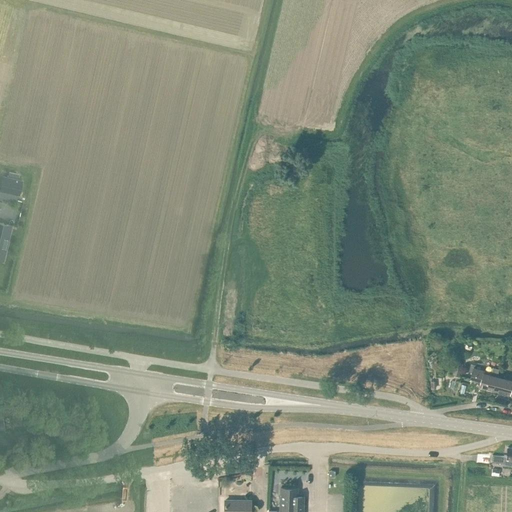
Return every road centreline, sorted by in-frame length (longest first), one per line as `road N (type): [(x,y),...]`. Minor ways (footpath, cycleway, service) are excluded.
road 1 (unclassified): [(0,477),(80,484),(269,449),(434,453),(511,435)]
road 2 (track): [(210,370),(230,220),(279,0)]
road 3 (track): [(227,240),(258,244),(321,320),(492,305)]
road 4 (track): [(253,117),(335,130),(381,41),(456,0)]
road 5 (secondary): [(511,432),(321,405)]
road 6 (secondary): [(321,405),(136,374)]
road 7 (unclassified): [(0,476),(116,450),(141,392)]
road 8 (secondary): [(141,392),(248,407),(321,405)]
road 9 (secondary): [(0,368),(141,392)]
road 10 (secondary): [(136,374),(0,352)]
